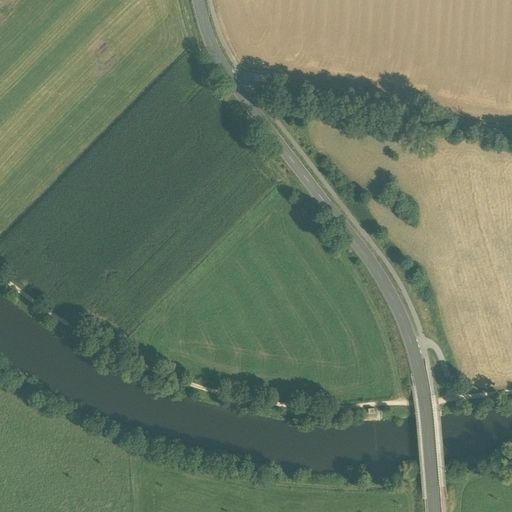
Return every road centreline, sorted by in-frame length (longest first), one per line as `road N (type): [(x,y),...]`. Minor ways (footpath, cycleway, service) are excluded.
road 1 (tertiary): [(433,511),(425,411),(400,318),(242,97),(209,38),(199,0)]
road 2 (track): [(511,478),(393,494),(283,491),(151,460),(0,383)]
road 3 (track): [(0,277),(92,339),(199,386),(330,409),(400,402)]
road 4 (track): [(511,131),(256,77),(231,79)]
